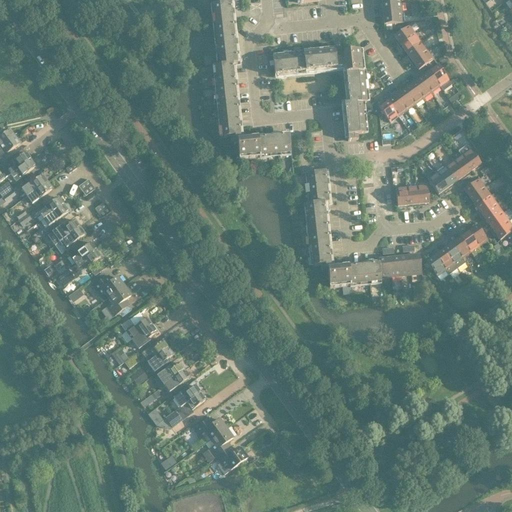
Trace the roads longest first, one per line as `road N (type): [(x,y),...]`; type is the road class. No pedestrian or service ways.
road 1 (residential): [(337,162),(320,117),(257,113),(249,46),(267,20)]
road 2 (secondary): [(368,511),(254,353)]
road 3 (residential): [(376,159),(411,151),(511,78)]
road 4 (secondary): [(77,109),(0,0)]
road 5 (residential): [(104,192),(180,294)]
road 6 (secondary): [(200,278),(126,175)]
road 7 (residential): [(385,232),(369,245),(348,241),(337,162)]
